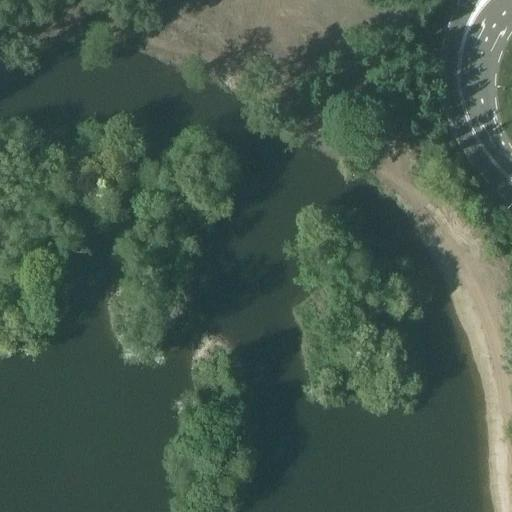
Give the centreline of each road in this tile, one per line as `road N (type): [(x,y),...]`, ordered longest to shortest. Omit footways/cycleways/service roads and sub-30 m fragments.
road 1 (unclassified): [(470,0),(451,44),(454,114),(481,159),(509,177)]
road 2 (unclassified): [(509,177),(477,78),(488,33),(511,4)]
